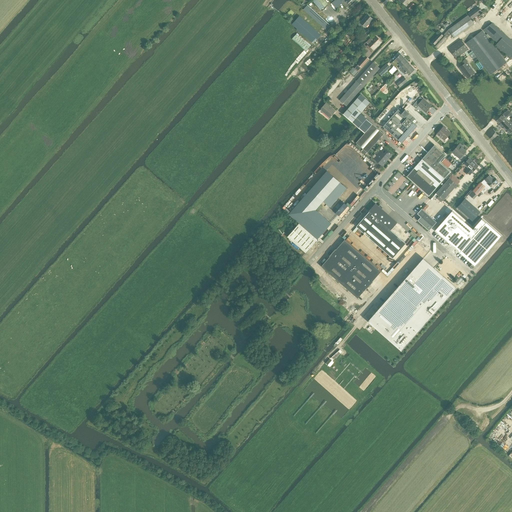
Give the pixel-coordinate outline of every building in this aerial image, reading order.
[(321,10),(328,4),(324,0),(312,0),(321,10)] [(411,2),(412,0),(399,0),(407,6),(410,9),(414,5),(411,2)] [(307,5),(303,10),(325,30),(329,25),(307,5)] [(366,28),(373,19),(367,14),(360,23),(366,28)] [(299,16),(292,24),(297,29),(297,30),(299,32),(301,34),(301,33),(310,41),(317,32),(300,16),(299,16)] [(455,38),(474,24),(468,16),(449,30),(455,38)] [(510,59),(511,57),(511,40),(492,23),(483,30),(498,43),(495,46),(510,59)] [(490,75),(507,63),(482,31),(466,43),(490,75)] [(297,33),(292,39),(306,51),(311,45),(297,33)] [(442,33),(432,44),(438,49),(448,38),(442,33)] [(373,50),(381,42),(376,36),(372,40),(371,38),(366,42),(373,50)] [(468,49),(461,40),(448,49),(456,58),(464,52),(467,56),(469,55),(466,51),(468,49)] [(398,64),(404,58),(401,54),(392,63),(395,67),(398,64)] [(365,56),(355,68),(358,71),(369,59),(365,56)] [(402,68),(408,62),(404,58),(398,64),(400,66),(398,68),(400,70),(402,68)] [(475,73),(467,62),(465,59),(460,63),(462,65),(459,67),(467,78),(475,73)] [(363,87),(380,68),(373,62),(356,81),(363,87)] [(402,68),(400,70),(401,71),(405,75),(406,73),(408,75),(414,69),(408,62),(402,68)] [(387,64),(378,72),(381,76),(390,67),(387,64)] [(358,71),(355,68),(353,67),(349,72),(354,76),(358,72),(358,71)] [(407,81),(404,77),(397,84),(400,87),(407,81)] [(346,106),(363,87),(356,81),(340,100),(346,106)] [(367,153),(384,134),(364,116),(365,116),(361,112),(370,102),(361,94),(343,114),(364,133),(356,143),(367,153)] [(420,97),(412,106),(416,109),(419,106),(425,112),(431,106),(423,99),(422,99),(420,97)] [(329,117),(335,111),(326,103),(320,110),(329,117)] [(402,144),(404,141),(417,126),(412,121),(414,118),(405,110),(402,113),(398,109),(383,127),(402,144)] [(509,114),(510,112),(508,110),(505,112),(503,114),(496,121),(499,124),(509,114)] [(507,118),(509,116),(511,116),(511,115),(511,114),(510,112),(509,114),(499,124),(503,128),(509,121),(507,118)] [(511,123),(511,124),(511,123),(511,122),(511,117),(509,121),(503,128),(506,131),(511,125),(511,123)] [(444,140),(450,133),(443,126),(437,134),(444,140)] [(461,147),(462,147),(459,144),(458,145),(456,147),(457,147),(452,152),(459,158),(463,155),(464,155),(465,152),(466,151),(461,147)] [(440,162),(446,155),(434,145),(428,152),(440,162)] [(386,160),(391,154),(385,149),(380,154),(379,153),(377,156),(374,154),(372,157),(382,166),(387,160),(386,160)] [(450,171),(440,162),(428,152),(422,159),(444,179),(450,171)] [(473,172),(478,166),(469,158),(464,164),(468,168),(465,171),(470,175),(473,172)] [(437,187),(444,179),(422,159),(414,167),(437,187)] [(429,196),(437,187),(414,167),(406,176),(429,196)] [(330,207),(347,188),(327,171),(309,191),(322,203),(323,201),(330,207)] [(484,180),(481,182),(485,186),(485,187),(487,189),(488,190),(491,187),(498,181),(495,177),(493,179),(490,175),(485,179),(484,180)] [(444,200),(457,185),(449,178),(436,193),(444,200)] [(477,185),(472,190),(478,195),(481,191),(485,187),(485,186),(481,182),(481,183),(480,182),(477,185)] [(316,210),(322,203),(309,191),(289,214),(299,223),(317,239),(318,239),(331,223),(316,210)] [(465,199),(457,208),(472,221),(480,212),(465,199)] [(339,215),(347,206),(341,200),(333,210),(339,215)] [(379,206),(375,203),(369,211),(369,212),(356,226),(383,250),(393,258),(406,243),(390,230),(397,222),(382,209),(379,206)] [(281,208),(265,226),(283,242),(288,237),(298,246),(305,253),(317,240),(317,239),(299,223),(289,214),(282,208),(281,208)] [(429,231),(437,222),(422,209),(417,213),(421,217),(417,220),(429,231)] [(490,249),(502,236),(482,218),(477,224),(473,228),(473,229),(453,212),(452,211),(449,215),(445,219),(435,230),(435,231),(446,241),(449,243),(456,250),(457,250),(459,252),(473,264),(475,266),(490,249)] [(330,256),(312,276),(337,298),(349,308),(366,288),(367,289),(373,282),(372,281),(381,271),(345,240),(336,250),(335,249),(329,256),(330,256)] [(415,334),(456,288),(445,278),(444,279),(442,277),(443,276),(434,268),(418,287),(407,277),(385,302),(384,302),(368,321),(401,351),(416,335),(415,334)]
